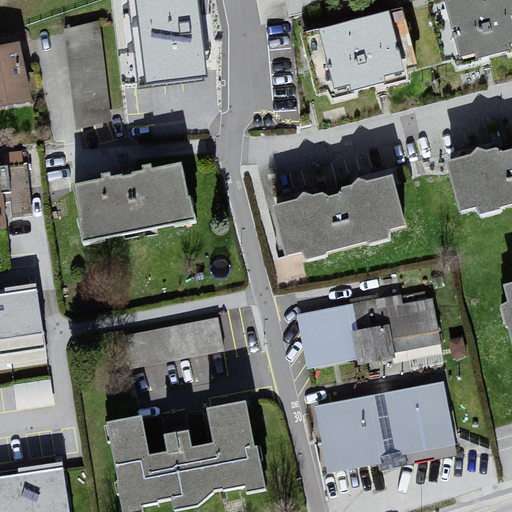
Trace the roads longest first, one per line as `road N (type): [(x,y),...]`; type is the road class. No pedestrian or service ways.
road 1 (residential): [(230,145),(230,175),(315,511)]
road 2 (residential): [(511,94),(319,145),(230,145)]
road 3 (residential): [(223,0),(230,145)]
